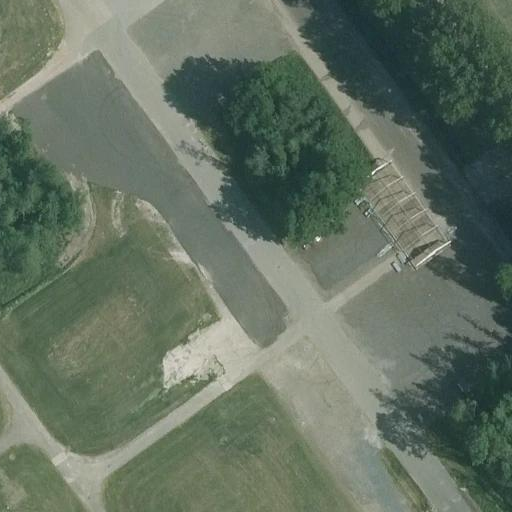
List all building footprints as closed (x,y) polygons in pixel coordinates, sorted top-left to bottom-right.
[(155,24),(183,9),(178,0),(165,0),(148,10),(155,24)] [(197,0),(166,26),(195,61),(228,34),(199,0),(197,0)] [(351,0),(333,0),(344,15),(356,7),(351,0)] [(511,51),(511,0),(467,0),(503,57),(511,51)] [(170,32),(157,39),(177,81),(191,75),(170,32)] [(216,49),(196,61),(208,80),(228,68),(216,49)] [(213,83),(218,99),(241,92),(237,76),(213,83)] [(438,104),(416,118),(422,127),(444,114),(438,104)] [(396,142),(410,165),(423,156),(410,134),(396,142)] [(425,157),(412,166),(426,187),(440,178),(425,157)] [(442,210),(464,193),(455,183),(434,199),(442,210)] [(181,255),(185,267),(200,262),(196,250),(181,255)] [(209,281),(196,286),(200,298),(213,293),(209,281)] [(360,334),(402,299),(392,288),(350,322),(360,334)]
